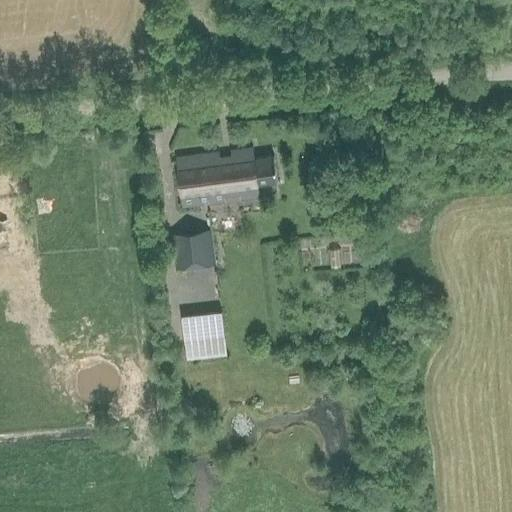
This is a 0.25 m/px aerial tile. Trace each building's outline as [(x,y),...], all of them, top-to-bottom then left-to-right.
[(254,158),(253,146),(230,149),(230,154),(219,156),(218,150),(176,156),(183,207),(225,202),(225,196),(239,195),(240,200),(259,198),(258,185),(276,182),(273,155),(254,158)] [(7,220),(0,220),(0,232),(8,232),(7,220)] [(176,270),(216,265),(212,230),(171,235),(176,270)] [(323,263),(371,261),(369,232),(313,234),(313,252),(322,252),(323,263)] [(180,311),(183,354),(224,351),(221,308),(180,311)]
